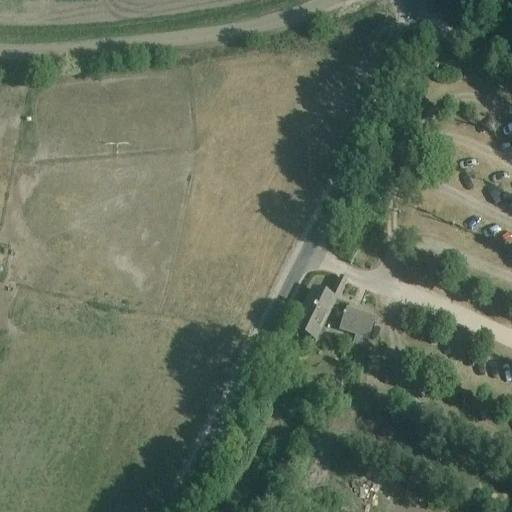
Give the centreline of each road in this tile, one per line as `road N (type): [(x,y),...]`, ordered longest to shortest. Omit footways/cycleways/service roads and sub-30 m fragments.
road 1 (unclassified): [(174,511),(409,41),(413,0)]
road 2 (unclassified): [(341,0),(173,41),(0,54)]
road 3 (track): [(380,285),(396,226),(464,85),(511,108)]
